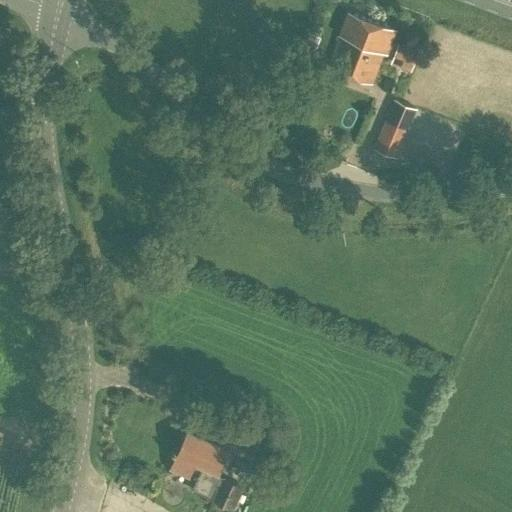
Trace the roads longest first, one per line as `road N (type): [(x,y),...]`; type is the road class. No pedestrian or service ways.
road 1 (unclassified): [(511,191),(381,198),(289,175),(221,140),(145,65),(56,13)]
road 2 (tertiary): [(60,511),(84,383),(45,153),(56,13)]
